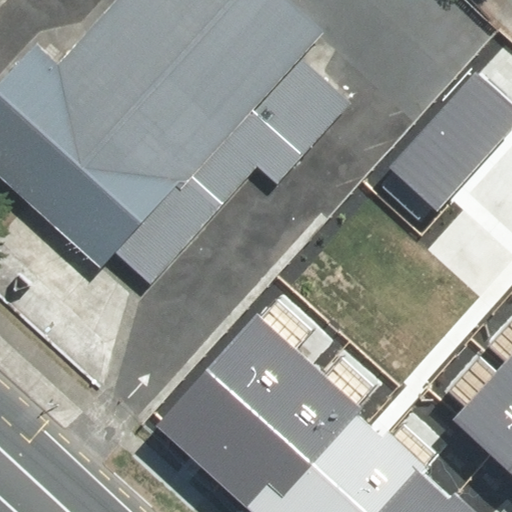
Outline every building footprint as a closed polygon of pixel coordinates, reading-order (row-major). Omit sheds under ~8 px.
[(38,45),(0,86),(0,161),(147,295),(263,168),(275,179),(375,70),(297,0),(129,0),(66,70),(38,45)] [(415,171),(373,213),(425,265),(467,223),(415,171)] [(356,273),(386,242),(364,220),(289,294),(325,331),(369,287),(356,273)] [(481,511),(265,325),(172,431),(265,511),(481,511)] [(511,366),(464,421),(511,463),(511,366)]
